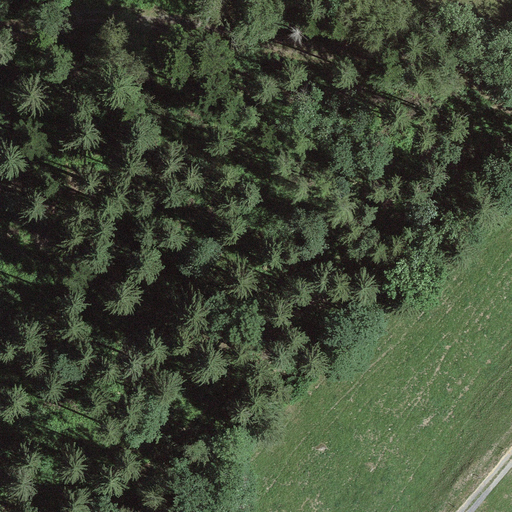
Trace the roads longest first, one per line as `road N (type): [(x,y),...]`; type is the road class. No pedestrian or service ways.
road 1 (track): [(511,118),(90,511)]
road 2 (track): [(0,11),(39,0),(250,0),(511,74)]
